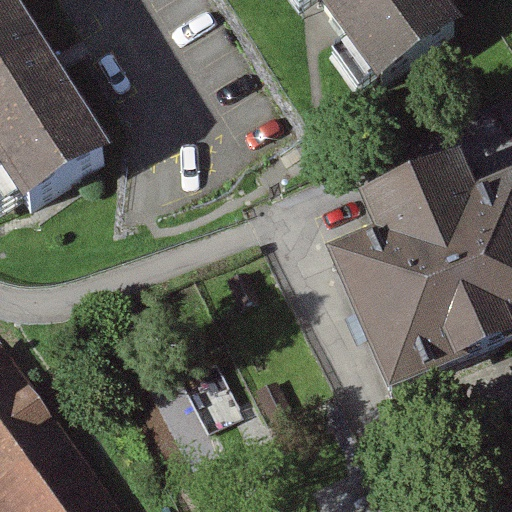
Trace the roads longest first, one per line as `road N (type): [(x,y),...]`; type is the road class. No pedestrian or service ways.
road 1 (residential): [(280,222),(429,511)]
road 2 (residential): [(113,0),(182,115)]
